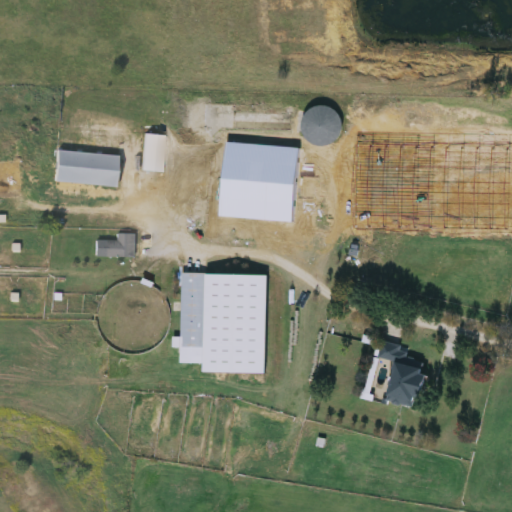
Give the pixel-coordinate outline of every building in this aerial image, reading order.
[(320,149),(305,132),(310,128),(304,120),(322,104),(343,128),(320,149)] [(115,204),(53,200),(57,134),(119,138),(115,204)] [(164,162),(143,162),(143,137),(164,137),(164,162)] [(134,236),(134,260),(96,260),(96,243),(117,243),(117,236),(134,236)] [(268,277),(266,388),(235,387),(235,377),(228,377),(228,387),(212,386),(212,375),(204,375),(205,365),(182,365),(183,276),(268,277)] [(387,404),(395,363),(379,360),(382,343),(402,347),(400,357),(426,362),(418,410),(387,404)]
